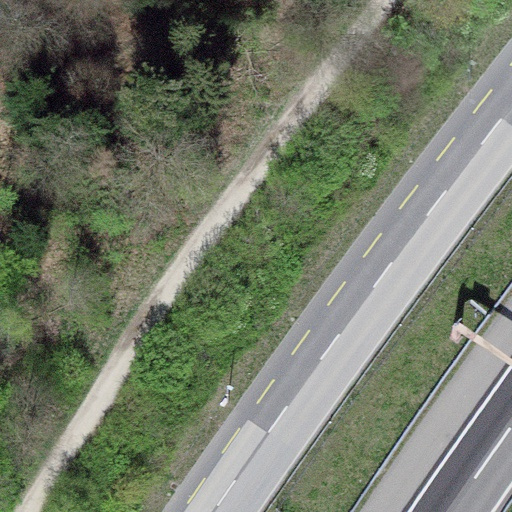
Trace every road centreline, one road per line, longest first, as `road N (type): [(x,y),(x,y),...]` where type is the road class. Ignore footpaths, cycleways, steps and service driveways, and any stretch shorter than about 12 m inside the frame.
road 1 (track): [(386,0),(227,211),(26,511)]
road 2 (primary): [(213,511),(511,106)]
